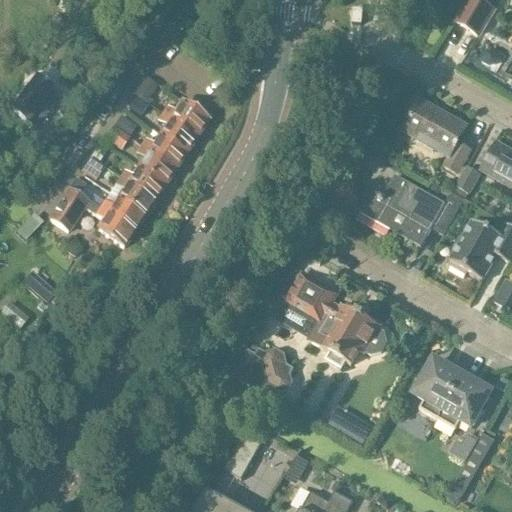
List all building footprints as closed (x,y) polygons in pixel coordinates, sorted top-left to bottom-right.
[(472,0),(470,0),(455,25),(477,38),(492,12),(472,0)] [(353,11),(352,25),(361,26),(363,12),(353,11)] [(498,62),(497,55),(491,52),(484,53),(481,59),(483,65),(488,69),(495,67),(498,62)] [(35,130),(59,98),(34,79),(10,112),(26,125),(27,124),(35,130)] [(145,104),(157,88),(145,80),(134,96),(145,104)] [(148,107),(134,97),(126,109),(140,118),(148,107)] [(418,103),(400,135),(445,161),(440,169),(456,178),(470,153),(457,146),(466,130),(418,103)] [(160,116),(195,140),(206,123),(178,104),(172,113),(166,108),(160,116)] [(162,128),(156,138),(184,157),(195,140),(160,116),(155,124),(162,128)] [(120,118),(112,130),(127,141),(136,129),(120,118)] [(104,141),(120,153),(120,152),(127,142),(128,141),(127,141),(112,130),(111,130),(111,131),(104,141)] [(139,149),(174,172),(184,157),(156,138),(151,146),(144,141),(139,149)] [(511,156),(495,147),(479,176),(511,193),(511,156)] [(141,161),(135,170),(163,189),(174,172),(139,149),(134,156),(141,161)] [(97,150),(89,161),(102,170),(97,166),(104,155),(97,150)] [(94,181),(102,170),(89,161),(81,172),(94,181)] [(117,181),(153,205),(163,189),(135,170),(130,178),(122,173),(117,181)] [(478,178),(466,171),(455,190),(455,191),(453,195),(464,202),(467,197),(478,178)] [(433,228),(445,235),(463,203),(450,196),(444,207),(395,178),(382,200),(369,193),(357,214),(420,251),(433,228)] [(76,180),(69,191),(80,198),(87,187),(76,180)] [(108,196),(143,219),(153,205),(117,181),(113,188),(114,188),(108,196)] [(365,190),(351,182),(343,198),(357,206),(365,190)] [(438,197),(442,191),(433,186),(430,192),(438,197)] [(84,212),(93,218),(100,223),(95,231),(122,251),(133,234),(98,210),(86,202),(80,198),(69,191),(59,206),(48,222),(68,236),(84,212)] [(91,195),(86,202),(98,210),(103,203),(91,195)] [(98,210),(133,234),(143,219),(108,196),(104,204),(103,203),(98,210)] [(471,225),(448,265),(451,267),(449,269),(464,278),(466,275),(482,284),(496,259),(509,267),(511,261),(511,231),(503,227),(498,236),(489,231),(487,234),(471,225)] [(32,275),(22,286),(45,307),(55,295),(32,275)] [(301,287),(291,304),(319,321),(307,341),(306,343),(329,356),(325,363),(340,371),(343,365),(352,370),(354,366),(353,365),(357,357),(364,357),(366,356),(370,358),(381,355),(384,350),(387,345),(384,334),(378,331),(378,330),(341,308),(339,312),(331,307),(336,297),(305,279),(299,276),(295,284),(301,287)] [(510,296),(500,291),(493,305),(503,310),(510,296)] [(51,306),(60,315),(70,305),(67,298),(54,302),(51,306)] [(44,335),(34,327),(26,335),(25,334),(22,337),(34,347),(44,335)] [(21,364),(34,349),(22,339),(10,355),(21,364)] [(227,379),(269,403),(272,397),(277,400),(279,396),(288,393),(292,386),(290,377),(293,371),(287,368),(284,357),(275,352),(264,355),(258,352),(255,357),(244,351),(227,379)] [(434,369),(417,400),(424,404),(420,412),(438,423),(438,422),(462,380),(454,375),(452,379),(434,369)] [(438,422),(438,423),(453,431),(458,423),(467,428),(484,397),(467,387),(469,384),(462,380),(438,422)] [(505,394),(510,385),(502,380),(496,390),(505,394)] [(481,436),(471,454),(467,461),(480,469),(494,443),(481,436)] [(241,483),(260,448),(243,438),(223,473),(241,483)] [(393,456),(386,468),(404,479),(412,466),(393,456)] [(296,459),(291,468),(303,475),(308,465),(296,459)] [(451,499),(455,492),(449,489),(445,496),(451,499)] [(206,493),(195,511),(250,511),(225,497),(222,502),(206,493)] [(347,511),(352,505),(333,494),(327,505),(310,495),(300,511),(347,511)]
